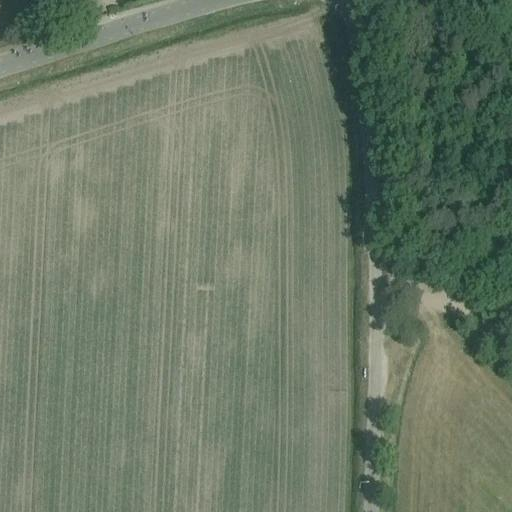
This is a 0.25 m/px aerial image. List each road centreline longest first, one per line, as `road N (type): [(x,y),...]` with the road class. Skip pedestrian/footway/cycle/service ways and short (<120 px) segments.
road 1 (unclassified): [(373,511),(376,265),(351,0)]
road 2 (unclassified): [(0,71),(228,0)]
road 3 (track): [(376,265),(447,291),(511,358)]
